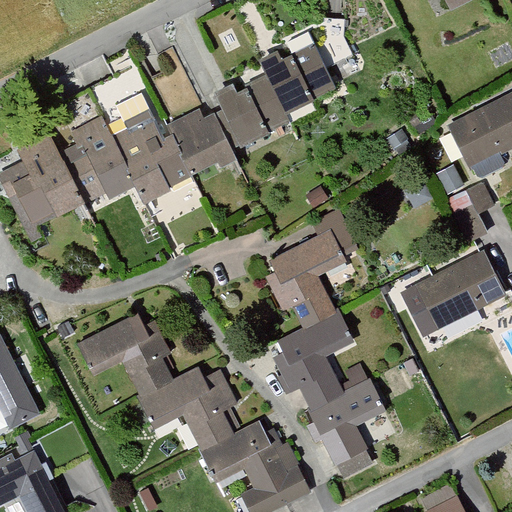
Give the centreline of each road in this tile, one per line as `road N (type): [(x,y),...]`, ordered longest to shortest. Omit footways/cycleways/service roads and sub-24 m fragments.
road 1 (residential): [(181,0),(0,94)]
road 2 (residential): [(355,511),(511,431)]
